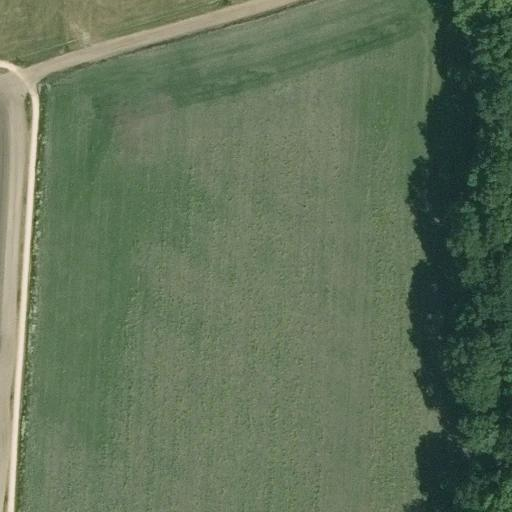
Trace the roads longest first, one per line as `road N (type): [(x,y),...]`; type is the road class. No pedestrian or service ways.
road 1 (track): [(0,431),(18,139),(12,78)]
road 2 (track): [(289,0),(118,41),(12,78)]
